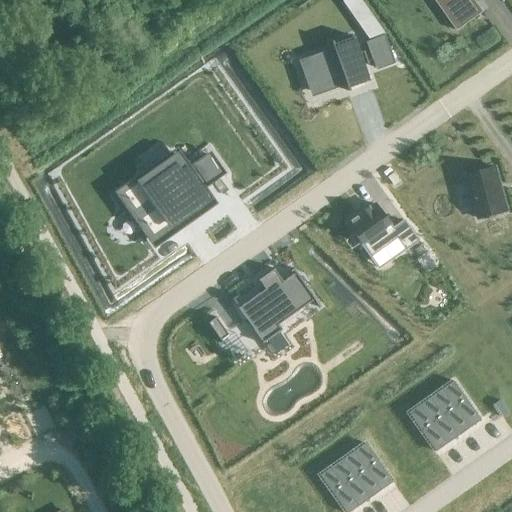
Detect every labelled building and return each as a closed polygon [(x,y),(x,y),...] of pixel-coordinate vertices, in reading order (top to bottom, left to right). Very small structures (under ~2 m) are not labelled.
[(474,0),(435,0),(457,30),(483,12),(474,0)] [(369,37),(384,32),(373,17),(361,25),(369,37)] [(376,69),(395,62),(385,35),(367,42),(376,69)] [(316,58),(304,62),(314,91),(326,86),(326,87),(334,84),(334,83),(344,80),(348,90),(351,89),(350,86),(369,80),(363,64),(366,63),(367,63),(363,51),(362,51),(362,52),(359,52),(353,36),(333,43),(333,41),(331,42),(334,51),(326,54),(316,57),(316,58)] [(177,155),(121,194),(153,241),(174,226),(171,222),(193,207),(196,211),(209,201),(200,188),(222,173),(209,155),(187,170),(177,155)] [(496,167),(467,175),(479,219),(508,211),(496,167)] [(360,214),(347,223),(370,256),(396,237),(404,249),(417,240),(403,220),(392,228),(374,204),(368,208),(368,207),(359,213),(360,214)] [(416,256),(424,251),(420,245),(412,250),(416,256)] [(263,290),(236,309),(260,343),(278,331),(274,326),(312,299),(294,273),(280,282),(271,269),(256,280),(263,290)] [(207,323),(207,324),(207,325),(207,326),(208,326),(208,327),(217,340),(225,335),(213,318),(209,320),(209,321),(208,321),(208,322),(207,323)] [(453,381),(442,389),(469,427),(480,419),(453,381)] [(442,389),(431,397),(457,435),(469,427),(442,389)] [(431,397),(419,405),(446,443),(457,435),(431,397)] [(500,400),(494,404),(503,417),(509,413),(500,400)] [(419,405),(408,413),(435,451),(446,443),(419,405)] [(365,443),(354,451),(381,489),(392,481),(365,443)] [(354,451),(342,459),(369,497),(381,489),(354,451)] [(342,459),(331,467),(358,505),(369,497),(342,459)] [(331,467),(319,475),(345,511),(348,511),(358,505),(331,467)]
